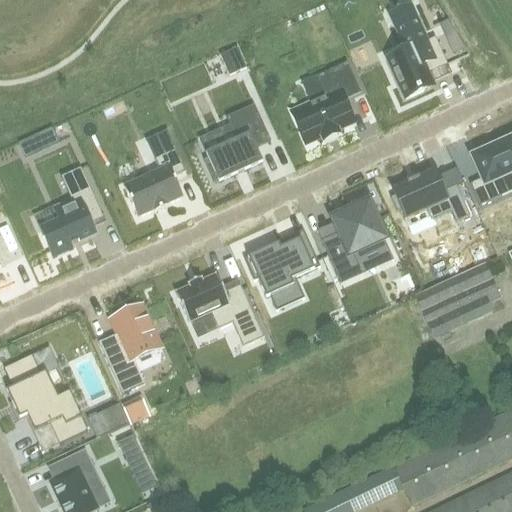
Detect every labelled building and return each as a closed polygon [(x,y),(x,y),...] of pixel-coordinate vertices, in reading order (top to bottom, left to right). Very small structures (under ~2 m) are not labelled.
[(511,0),(501,7),(511,25),(511,0)] [(406,52),(388,61),(406,101),(434,88),(428,76),(448,67),(435,39),(427,43),(415,18),(395,27),(406,52)] [(445,38),(455,34),(449,23),(440,27),(445,38)] [(237,50),(220,57),(233,85),(250,78),(237,50)] [(328,99),(293,114),(307,145),(353,125),(342,101),(360,93),(347,65),(318,78),(328,99)] [(230,126),(199,140),(206,156),(208,160),(204,162),(213,183),(217,181),(219,185),(263,165),(256,150),(271,143),(254,107),(227,119),(230,126)] [(41,134),(47,149),(59,143),(53,129),(41,134)] [(489,151),(471,159),(481,181),(470,186),(480,208),(502,198),(496,183),(511,175),(511,140),(500,146),(498,147),(491,150),(490,150),(488,151),(489,151)] [(160,172),(124,189),(139,220),(155,213),(155,214),(168,208),(168,207),(183,200),(174,179),(186,174),(176,151),(155,161),(160,172)] [(61,225),(41,234),(53,260),(71,252),(69,247),(94,236),(90,227),(104,220),(81,170),(61,179),(73,204),(55,212),(61,225)] [(395,197),(390,199),(397,214),(401,212),(406,221),(426,212),(431,223),(451,214),(456,224),(470,218),(456,188),(444,193),(435,175),(420,182),(419,179),(407,185),(408,187),(393,194),(395,197)] [(339,235),(321,243),(341,287),(363,277),(353,255),(384,241),(385,241),(369,205),(347,215),(346,215),(345,215),(346,216),(339,219),(339,218),(338,219),(333,221),(339,235)] [(250,264),(246,266),(254,284),(258,282),(266,300),(290,289),(288,284),(320,269),(307,239),(281,250),(279,246),(248,260),(250,264)] [(475,267),(489,261),(482,246),(468,252),(475,267)] [(501,301),(484,265),(412,298),(432,342),(491,315),(488,307),(501,301)] [(191,289),(176,296),(189,325),(212,315),(219,332),(233,326),(243,349),(264,340),(241,288),(225,295),(217,277),(202,284),(200,281),(190,286),(191,289)] [(118,337),(99,345),(122,395),(144,385),(140,375),(134,362),(161,350),(142,308),(111,322),(118,337)] [(32,358),(4,371),(13,390),(7,393),(20,421),(28,417),(35,433),(50,426),(60,447),(88,433),(70,395),(58,400),(46,375),(41,377),(32,358)] [(147,417),(141,404),(139,400),(132,404),(121,409),(129,425),(147,417)] [(120,410),(91,424),(99,440),(128,426),(120,410)] [(413,508),(511,461),(511,410),(394,468),(305,511),(360,511),(404,491),(413,508)] [(133,437),(118,444),(126,461),(141,454),(133,437)] [(51,483),(49,484),(50,486),(51,486),(63,511),(96,511),(97,511),(96,511),(99,511),(98,509),(97,509),(91,495),(103,489),(85,452),(60,464),(66,477),(54,483),(52,484),(51,483)] [(511,511),(511,472),(432,511),(511,511)] [(169,511),(163,500),(149,507),(151,511),(169,511)]
